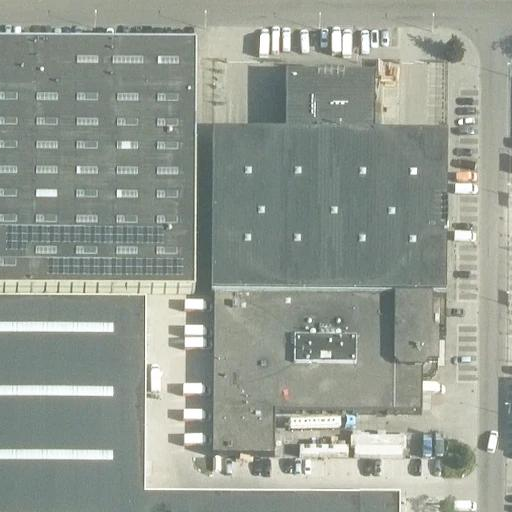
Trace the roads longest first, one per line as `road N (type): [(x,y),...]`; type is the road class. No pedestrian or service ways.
road 1 (unclassified): [(494,511),(497,18)]
road 2 (unknown): [(423,486),(180,484),(168,468),(164,323)]
road 3 (unclassified): [(0,15),(308,15)]
road 4 (unclassified): [(308,15),(497,18)]
